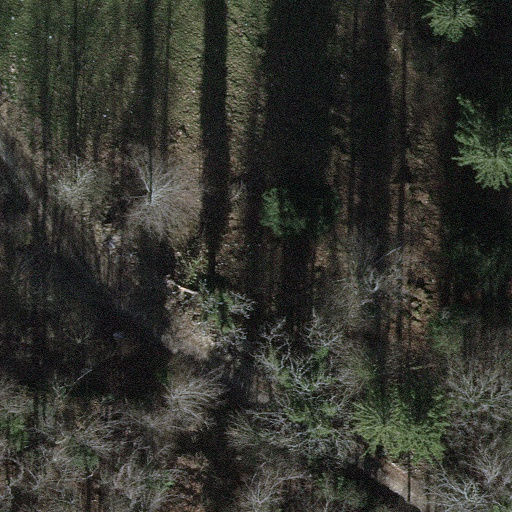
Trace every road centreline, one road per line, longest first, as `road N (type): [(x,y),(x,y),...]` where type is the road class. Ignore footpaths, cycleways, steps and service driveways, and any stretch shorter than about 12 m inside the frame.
road 1 (track): [(0,107),(297,413),(341,436),(323,511)]
road 2 (track): [(453,511),(341,436)]
